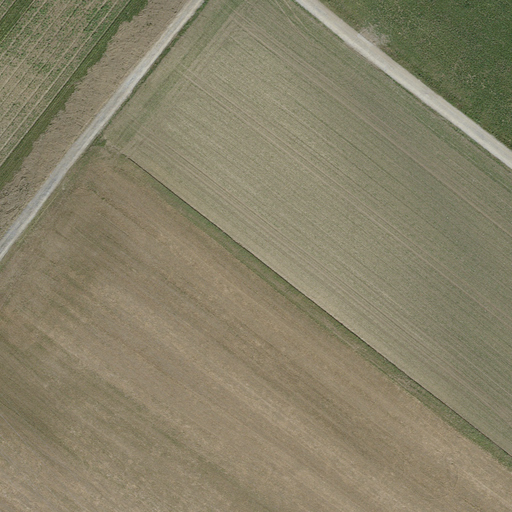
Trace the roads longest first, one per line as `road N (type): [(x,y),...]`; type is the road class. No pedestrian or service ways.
road 1 (track): [(198,0),(0,250)]
road 2 (track): [(304,0),(511,162)]
